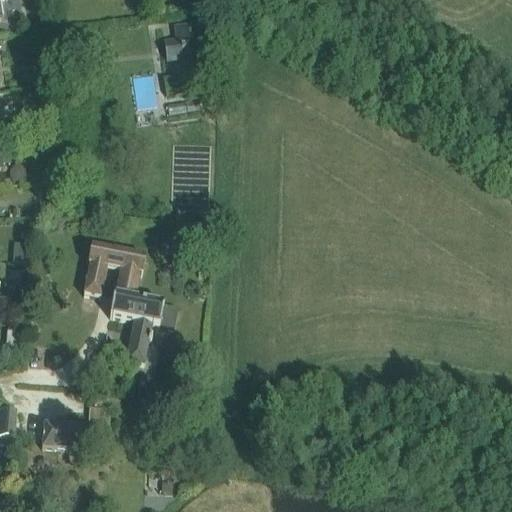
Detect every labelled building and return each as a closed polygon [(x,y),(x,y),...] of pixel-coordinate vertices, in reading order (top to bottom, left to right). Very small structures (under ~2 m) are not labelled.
[(204,74),(197,27),(174,30),(176,45),(182,45),(182,51),(181,51),(181,55),(183,55),(184,62),(179,62),(181,77),(204,74)] [(89,269),(83,299),(100,303),(106,272),(121,275),(116,300),(114,299),(110,322),(133,326),(127,359),(125,367),(145,371),(146,363),(149,346),(152,347),(153,342),(150,341),(153,330),(160,332),(160,331),(175,334),(179,313),(164,310),(164,309),(136,303),(141,279),(142,279),(143,277),(145,264),(145,262),(144,261),(141,261),(125,258),(124,257),(110,255),(109,254),(95,252),(93,251),(91,251),(91,253),(88,267),(88,269),(89,269)] [(7,335),(5,360),(20,361),(21,336),(7,335)] [(107,434),(109,413),(89,411),(87,431),(66,429),(67,423),(56,422),(56,428),(44,427),(42,452),(91,456),(93,432),(107,434)] [(1,413),(0,420),(0,440),(14,441),(16,415),(1,413)]
